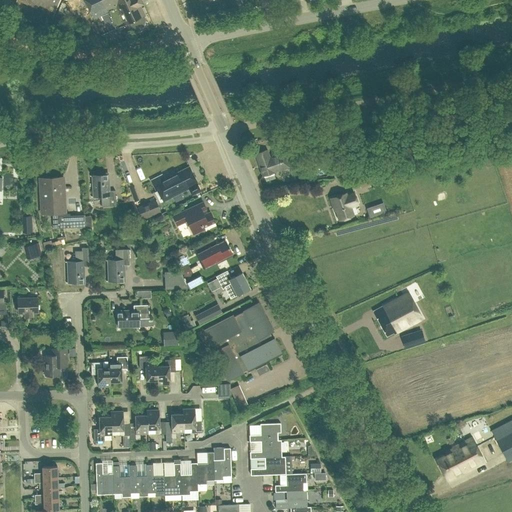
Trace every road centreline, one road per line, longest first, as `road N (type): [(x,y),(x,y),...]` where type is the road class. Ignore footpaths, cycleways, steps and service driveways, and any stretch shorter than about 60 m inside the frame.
road 1 (tertiary): [(414,511),(288,276),(226,134)]
road 2 (residential): [(84,453),(186,451),(242,434),(243,482),(265,511)]
road 3 (residential): [(6,134),(96,145),(226,134)]
road 4 (unclassified): [(396,1),(187,43)]
road 5 (track): [(0,42),(101,56),(178,46)]
road 6 (residential): [(82,394),(79,301),(130,294)]
